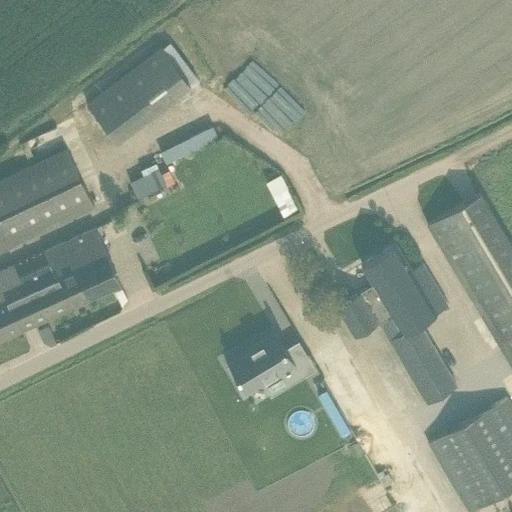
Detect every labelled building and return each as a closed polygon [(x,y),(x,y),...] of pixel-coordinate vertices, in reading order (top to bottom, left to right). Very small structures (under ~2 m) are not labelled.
[(86,102),(116,142),(174,97),(199,79),(169,40),(144,58),(86,102)] [(215,125),(164,148),(170,161),(221,137),(215,125)] [(0,249),(93,206),(66,148),(0,178),(0,249)] [(161,164),(132,174),(138,194),(167,184),(161,164)] [(284,215),(300,206),(287,182),(271,190),(284,215)] [(511,247),(479,192),(427,223),(496,340),(511,366),(511,247)] [(0,338),(120,284),(94,227),(44,249),(50,262),(35,269),(40,280),(25,286),(20,276),(14,263),(0,269),(0,338)] [(418,322),(447,305),(421,261),(410,268),(395,242),(361,263),(373,282),(336,304),(337,306),(336,310),(339,315),(343,316),(354,336),(380,320),(391,338),(427,401),(455,384),(418,322)] [(230,362),(226,364),(233,376),(237,374),(245,389),(260,380),(262,383),(263,382),(294,363),(284,347),(274,330),(260,338),(261,341),(250,348),(229,360),(230,362)] [(475,508),(511,487),(511,488),(511,407),(505,396),(434,437),(475,508)]
